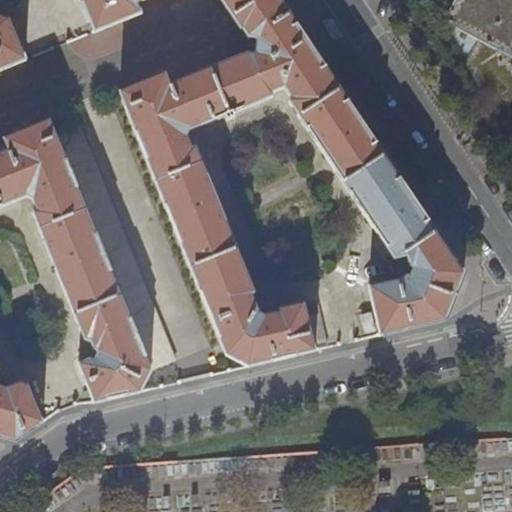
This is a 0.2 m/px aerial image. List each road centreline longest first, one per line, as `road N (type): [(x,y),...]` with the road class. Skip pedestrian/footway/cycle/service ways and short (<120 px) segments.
road 1 (residential): [(0,482),(67,435),(511,333)]
road 2 (tertiary): [(511,253),(344,0)]
